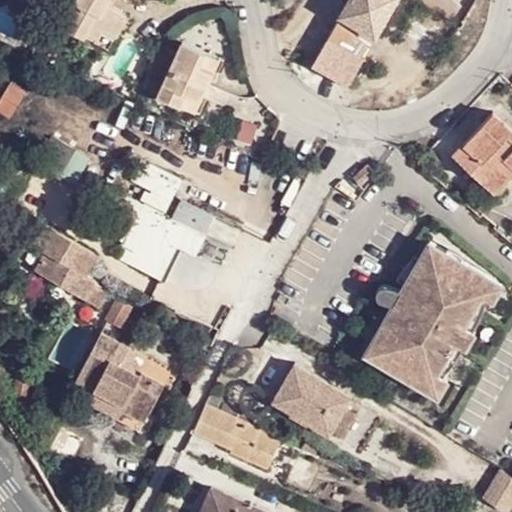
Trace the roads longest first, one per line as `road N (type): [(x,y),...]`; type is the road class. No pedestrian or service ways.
road 1 (residential): [(139,511),(223,342),(355,123)]
road 2 (residential): [(370,125),(425,116),(474,76),(494,46),(506,0)]
road 3 (residential): [(306,322),(402,163)]
road 4 (residential): [(253,0),(281,87),(306,108),(355,123)]
road 5 (residential): [(511,263),(402,163)]
